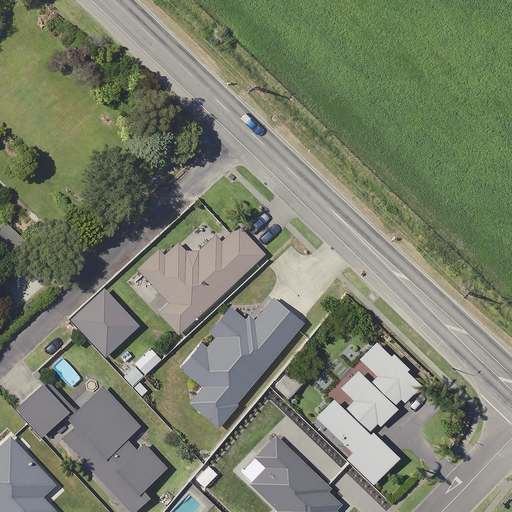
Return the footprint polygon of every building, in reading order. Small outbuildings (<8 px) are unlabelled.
[(214,235),(201,223),(166,257),(159,250),(139,271),(172,305),(161,316),(181,337),(268,250),(233,215),(214,235)] [(140,326),(106,289),(73,319),(107,357),(140,326)] [(332,404),(310,428),(374,487),(399,460),(373,436),(420,386),(384,352),(373,342),(323,395),(332,404)] [(162,361),(150,348),(121,375),(134,388),(162,361)] [(193,363),(183,352),(160,372),(170,383),(193,363)] [(302,385),(284,369),(270,385),(288,401),(302,385)] [(71,412),(47,385),(18,411),(41,438),(71,412)] [(65,439),(131,511),(134,511),(153,494),(149,490),(168,472),(142,445),(149,438),(104,390),(72,420),(78,427),(65,439)] [(55,484),(12,439),(0,450),(0,511),(53,511),(55,511),(42,497),(55,484)] [(338,504),(337,503),(275,439),(255,458),(266,470),(251,484),(277,511),(339,511),(339,510),(339,509),(339,508),(339,507),(338,505),(338,504)] [(220,476),(209,467),(196,482),(207,491),(220,476)]
